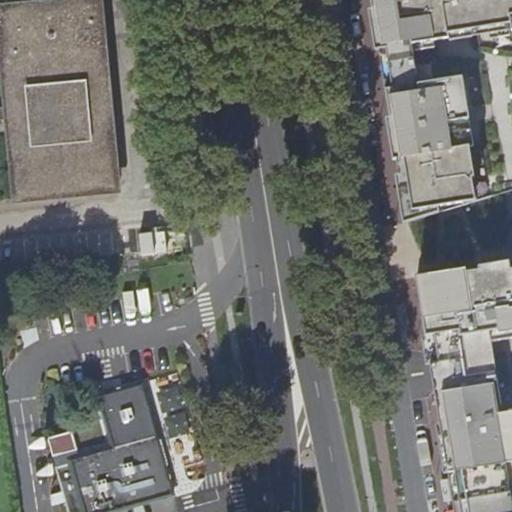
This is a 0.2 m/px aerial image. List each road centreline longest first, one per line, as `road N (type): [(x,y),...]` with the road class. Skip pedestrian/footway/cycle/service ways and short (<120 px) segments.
road 1 (primary): [(339,511),(292,277),(250,0)]
road 2 (primary): [(217,0),(289,511)]
